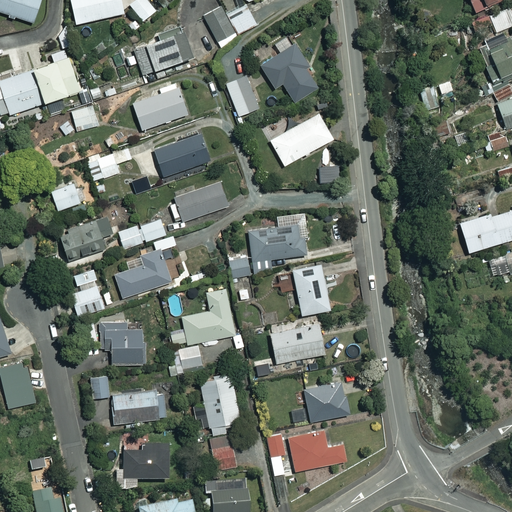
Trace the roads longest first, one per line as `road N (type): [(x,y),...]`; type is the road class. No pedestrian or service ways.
road 1 (residential): [(423,468),(405,428),(387,328),(347,0)]
road 2 (residential): [(25,297),(46,337),(84,511)]
